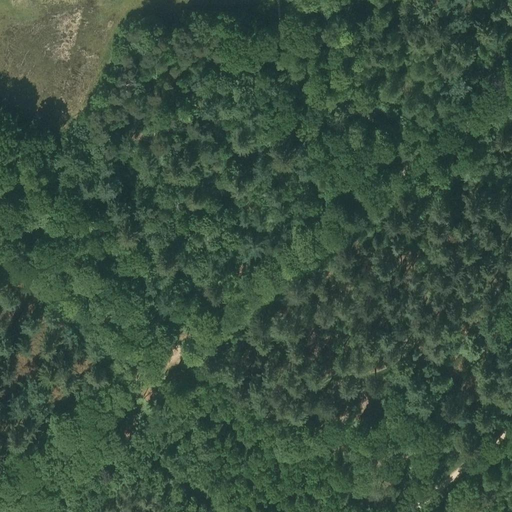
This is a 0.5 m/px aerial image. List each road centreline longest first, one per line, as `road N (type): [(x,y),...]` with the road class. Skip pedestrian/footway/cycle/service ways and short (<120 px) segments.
road 1 (track): [(0,199),(177,357),(441,150)]
road 2 (track): [(0,503),(177,357)]
road 3 (track): [(511,425),(410,511)]
